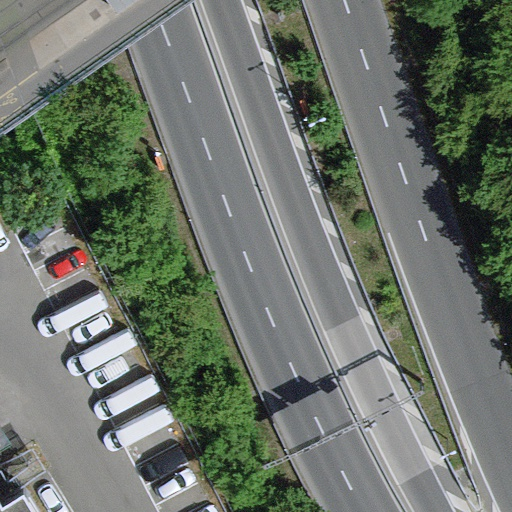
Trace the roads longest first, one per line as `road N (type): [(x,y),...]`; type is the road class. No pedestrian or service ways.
road 1 (primary): [(437,511),(337,304),(222,0)]
road 2 (primary): [(153,0),(292,363),(364,511)]
road 3 (primary): [(511,455),(345,0)]
road 4 (residential): [(0,294),(127,511)]
